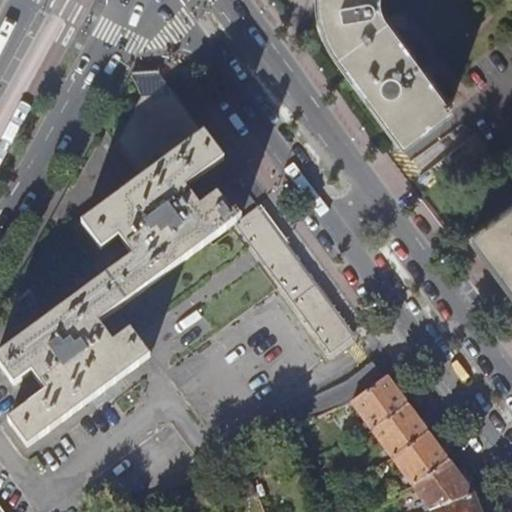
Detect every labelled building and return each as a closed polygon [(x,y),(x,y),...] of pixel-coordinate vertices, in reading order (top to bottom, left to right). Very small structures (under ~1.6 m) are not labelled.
[(322,0),(325,12),(328,23),(331,31),(334,39),(337,47),(341,53),(406,144),(452,111),(388,23),(386,18),(382,10),(380,4),(379,1),(379,0),(322,0)] [(144,178),(204,134),(176,96),(158,73),(131,75),(142,98),(117,140),(144,178)] [(225,162),(204,134),(144,178),(85,225),(104,252),(122,239),(136,259),(0,355),(0,366),(14,386),(31,374),(45,393),(7,420),(28,448),(152,359),(130,329),(112,343),(100,325),(122,309),(236,226),(238,224),(218,198),(202,210),(187,190),(225,162)] [(353,339),(259,207),(238,224),(236,226),(251,246),(330,355),(353,339)] [(511,207),(473,237),(511,289),(511,207)] [(287,437),(354,405),(353,404),(385,380),(374,364),(348,384),(278,417),(286,436),(287,437)] [(373,433),(408,406),(393,386),(398,382),(393,375),(385,380),(353,404),(354,405),(373,433)] [(373,433),(393,461),(429,435),(408,406),(373,433)] [(413,490),(449,463),(429,435),(393,461),(413,490)] [(230,480),(249,470),(243,456),(223,466),(230,480)] [(428,511),(434,511),(473,496),(449,463),(413,490),(428,511)] [(300,468),(309,494),(317,491),(307,466),(300,468)] [(189,499),(206,491),(200,477),(182,485),(189,499)] [(479,511),(473,496),(434,511),(479,511)]
